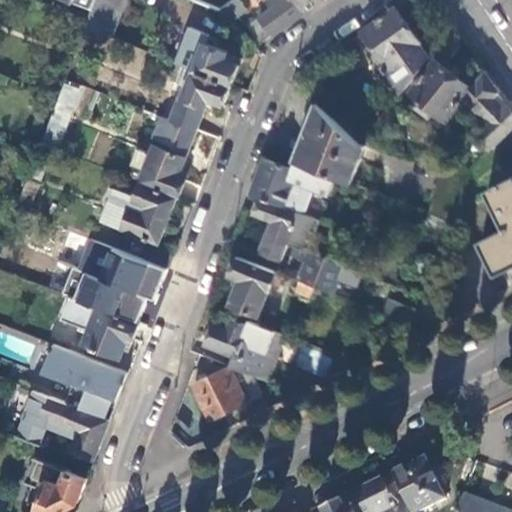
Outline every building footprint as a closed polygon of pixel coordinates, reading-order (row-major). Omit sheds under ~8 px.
[(62,0),(76,5),(77,2),(95,9),(98,0),(62,0)] [(128,0),(98,0),(95,9),(87,30),(112,39),(128,0)] [(239,0),(236,0),(219,12),(230,23),(248,10),(239,0)] [(305,11),(297,0),(270,0),(276,7),(271,11),(249,26),(261,44),(305,11)] [(276,7),(270,0),(263,0),(271,11),(276,7)] [(320,0),(297,0),(305,11),(320,0)] [(431,57),(430,56),(421,42),(423,40),(399,6),(364,31),(388,63),(383,67),(403,94),(431,57)] [(191,27),(177,64),(179,64),(195,70),(233,84),(240,65),(227,59),(230,52),(209,43),(212,36),(191,27)] [(92,46),(82,42),(77,54),(87,58),(92,46)] [(471,95),(473,87),(439,57),(412,89),(424,99),(420,104),(433,115),(437,110),(450,120),(471,95)] [(188,86),(195,70),(179,64),(173,80),(181,83),(188,86)] [(494,81),(486,69),(473,87),(471,95),(483,112),(505,96),(494,81)] [(224,105),(233,84),(195,70),(188,86),(181,83),(178,91),(182,93),(171,120),(196,130),(209,99),(224,105)] [(82,86),(67,80),(41,146),(48,148),(57,152),(82,86)] [(511,130),(511,105),(505,96),(483,112),(485,115),(491,124),(485,127),(476,134),(491,149),(511,130)] [(369,143),(363,141),(320,102),(296,161),(297,161),(337,177),(352,183),(369,143)] [(491,124),(485,115),(480,118),(485,127),(491,124)] [(189,150),(196,130),(171,120),(163,117),(161,124),(155,137),(189,150)] [(476,134),(470,132),(463,176),(491,149),(476,134)] [(141,183),(178,197),(186,177),(179,174),(186,156),(155,145),(151,155),(138,150),(132,164),(146,169),(140,183),(141,183)] [(48,148),(41,146),(28,176),(36,179),(48,148)] [(313,187),(331,194),(337,177),(297,161),(295,167),(266,156),(252,193),(261,196),(303,212),(313,187)] [(463,176),(439,168),(434,182),(437,183),(432,197),(436,199),(431,212),(460,222),(463,176)] [(36,179),(28,176),(15,210),(26,214),(38,185),(36,179)] [(511,180),(487,192),(506,231),(482,243),(498,277),(511,269),(511,180)] [(159,243),(178,197),(141,183),(137,197),(115,190),(103,221),(159,243)] [(317,233),(322,219),(303,212),(261,196),(255,213),(274,220),(263,251),(283,260),(290,241),(298,245),(310,250),(317,233)] [(317,233),(310,250),(311,250),(331,258),(336,244),(320,238),(321,235),(317,233)] [(307,262),(311,250),(310,250),(298,245),(293,257),(307,262)] [(168,269),(173,256),(149,246),(144,259),(168,269)] [(335,294),(347,264),(331,258),(311,250),(307,262),(299,280),(314,286),(335,294)] [(260,316),(278,272),(239,256),(231,276),(242,280),(232,305),(260,316)] [(104,311),(139,324),(146,328),(164,281),(141,273),(133,293),(126,296),(112,290),(104,311)] [(314,286),(299,280),(295,291),(310,297),(314,286)] [(104,311),(71,298),(62,319),(79,326),(76,332),(86,336),(82,344),(120,359),(126,341),(131,343),(139,324),(104,311)] [(386,315),(413,326),(419,311),(392,300),(386,315)] [(274,330),(252,321),(251,326),(234,320),(230,330),(215,324),(207,344),(236,355),(231,368),(255,377),(269,383),(279,357),(265,352),(274,330)] [(279,357),(288,335),(274,330),(265,352),(279,357)] [(66,401),(111,418),(128,373),(57,345),(54,351),(51,350),(43,372),(73,384),(66,401)] [(327,374),(330,353),(300,348),(297,369),(327,374)] [(255,377),(231,368),(195,384),(212,421),(263,396),(255,377)] [(94,459),(111,418),(66,401),(51,395),(42,418),(78,432),(71,450),(94,459)] [(412,461),(394,471),(414,510),(446,494),(426,454),(412,461)] [(46,511),(57,511),(78,502),(87,477),(39,459),(29,485),(31,486),(26,500),(39,505),(37,508),(46,511)] [(372,482),(349,493),(358,511),(415,511),(414,510),(394,471),(372,482)] [(511,511),(511,473),(505,491),(511,493),(511,510),(464,491),(455,511),(511,511)] [(358,511),(349,493),(329,503),(311,511),(358,511)]
